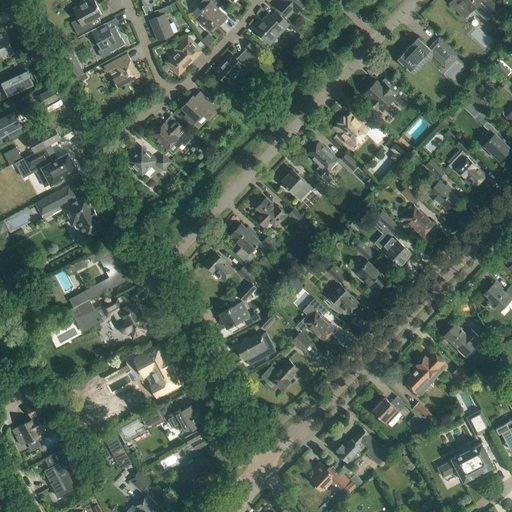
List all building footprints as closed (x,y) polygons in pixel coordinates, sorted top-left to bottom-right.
[(100,22),(97,17),(102,14),(94,0),(88,0),(86,2),(85,0),(84,0),(79,3),(80,4),(73,8),(78,18),(71,22),(78,35),(100,23),(99,23),(100,22)] [(142,0),(145,5),(142,6),(146,15),(153,12),(150,5),(153,3),(155,1),(155,0),(142,0)] [(195,18),(203,25),(210,31),(216,25),(218,27),(227,17),(215,6),(219,1),(217,0),(202,0),(198,5),(202,9),(201,10),(201,11),(195,18)] [(308,1),(307,0),(281,0),(276,5),(288,16),(294,10),(297,12),(308,1)] [(453,0),(450,3),(457,10),(465,18),(474,8),(487,20),(486,21),(487,21),(499,9),(489,0),(453,0)] [(174,34),(166,14),(173,11),(170,5),(158,10),(160,16),(150,20),(154,30),(155,30),(158,38),(157,38),(158,40),(174,34)] [(289,24),(284,19),(277,12),(273,16),(270,14),(260,24),(258,22),(253,28),(269,44),(270,43),(269,43),(278,33),(279,34),(289,24)] [(92,30),(86,33),(90,40),(95,37),(102,49),(98,51),(103,58),(111,54),(110,52),(119,47),(125,44),(122,38),(121,38),(117,29),(114,30),(113,27),(109,29),(106,23),(92,30)] [(4,32),(0,33),(0,60),(14,54),(4,32)] [(418,37),(397,59),(405,66),(410,71),(431,48),(449,64),(457,56),(456,55),(458,53),(448,42),(447,43),(440,36),(429,48),(418,37)] [(182,43),(181,42),(175,49),(178,51),(169,61),(171,63),(169,65),(176,72),(178,70),(180,72),(183,69),(184,70),(188,66),(187,65),(190,62),(189,62),(195,56),(193,54),(199,47),(188,37),(182,43)] [(307,40),(302,45),(307,49),(312,45),(307,40)] [(246,50),(237,59),(238,60),(242,63),(246,58),(244,56),(249,52),(259,62),(265,55),(255,45),(252,42),(245,49),(246,50)] [(68,43),(60,47),(66,58),(71,67),(76,77),(84,73),(78,62),(74,54),(68,43)] [(128,53),(119,58),(104,66),(107,72),(117,67),(121,74),(113,79),(118,87),(140,76),(128,53)] [(231,54),(215,71),(222,78),(230,86),(233,86),(236,82),(236,80),(235,78),(240,73),(241,74),(244,74),(247,70),(247,68),(246,67),(245,67),(242,63),(238,60),(237,59),(231,54)] [(499,62),(493,68),(503,78),(510,72),(499,62)] [(0,86),(4,85),(9,96),(33,85),(24,66),(16,70),(15,66),(0,73),(0,86)] [(370,102),(363,110),(367,114),(371,110),(373,112),(375,111),(377,109),(378,110),(380,108),(382,110),(393,99),(396,95),(406,105),(409,101),(414,106),(417,103),(412,98),(411,97),(402,89),(395,82),(389,88),(384,83),(382,86),(380,83),(377,81),(370,87),(369,87),(366,90),(367,91),(365,93),(370,98),(368,100),(370,102)] [(500,90),(510,99),(511,96),(511,87),(506,83),(500,90)] [(68,84),(67,84),(64,86),(64,87),(63,87),(64,88),(65,88),(67,93),(72,91),(68,84)] [(475,86),(467,94),(477,103),(485,95),(475,86)] [(56,93),(57,92),(56,91),(56,92),(55,91),(51,93),(49,90),(39,95),(45,105),(59,98),(56,93)] [(203,114),(208,118),(217,109),(204,97),(199,102),(193,96),(187,102),(186,102),(183,105),(183,106),(182,108),(188,113),(186,116),(194,123),(203,114)] [(468,97),(461,104),(475,118),(483,125),(489,130),(485,135),(489,139),(484,145),(493,154),(500,160),(511,149),(504,142),(495,134),(498,131),(488,121),(491,118),(482,109),(481,110),(468,97)] [(511,110),(511,111),(509,108),(506,108),(503,111),(503,114),(506,117),(511,122),(511,110)] [(434,118),(425,109),(420,115),(429,123),(434,118)] [(14,111),(0,118),(0,137),(22,126),(22,125),(21,125),(14,112),(15,112),(14,111)] [(338,122),(333,127),(347,140),(347,139),(350,136),(356,142),(356,143),(366,133),(369,130),(381,142),(388,134),(373,119),(366,126),(361,122),(351,113),(346,118),(344,116),(338,122)] [(455,121),(449,117),(445,121),(451,126),(455,121)] [(163,124),(153,135),(168,149),(173,143),(178,148),(182,144),(184,147),(193,137),(174,119),(170,124),(166,121),(163,124)] [(60,137),(59,136),(61,135),(57,127),(55,128),(54,127),(48,130),(47,129),(46,130),(46,131),(31,139),(37,150),(60,137)] [(456,131),(452,135),(459,141),(456,144),(463,150),(468,154),(473,148),(462,139),(463,137),(456,131)] [(320,165),(314,171),(328,184),(333,179),(329,175),(329,172),(327,170),(338,160),(319,142),(308,153),(320,165)] [(396,143),(390,149),(394,153),(400,158),(406,152),(396,143)] [(152,166),(158,160),(157,160),(152,155),(151,156),(142,146),(136,152),(138,154),(135,157),(132,154),(125,161),(131,167),(133,166),(142,175),(152,165),(152,166)] [(10,165),(23,159),(16,147),(4,154),(10,165)] [(40,151),(24,159),(29,168),(35,165),(40,163),(43,167),(42,167),(42,168),(36,171),(45,187),(51,183),(51,184),(53,183),(54,186),(62,181),(61,179),(78,170),(71,158),(70,156),(68,153),(58,159),(53,161),(45,147),(40,151)] [(477,166),(467,157),(469,155),(468,154),(463,150),(449,165),(455,171),(457,169),(466,178),(467,177),(476,186),(486,175),(477,166)] [(342,158),(354,170),(359,164),(347,152),(342,158)] [(163,154),(157,160),(158,160),(165,168),(171,162),(163,154)] [(431,158),(425,165),(439,178),(445,171),(431,158)] [(288,187),(291,189),(301,199),(312,187),(293,169),(282,181),(285,184),(288,187)] [(334,193),(320,180),(315,186),(329,199),(334,193)] [(458,198),(439,180),(428,192),(447,210),(458,198)] [(421,197),(407,185),(402,191),(415,204),(421,197)] [(97,214),(95,210),(94,209),(93,209),(86,196),(74,202),(73,198),(75,197),(69,186),(36,204),(42,215),(51,210),(53,214),(64,208),(73,224),(78,221),(87,237),(103,228),(96,215),(97,214)] [(265,227),(270,221),(275,226),(286,214),(278,206),(276,208),(266,198),(256,208),(261,212),(256,218),(265,227)] [(433,224),(415,206),(404,218),(423,236),(433,224)] [(310,222),(294,208),(288,214),(304,228),(307,231),(310,227),(308,224),(310,222)] [(382,210),(376,217),(391,231),(397,224),(382,210)] [(242,247),(236,253),(247,264),(254,257),(250,253),(260,242),(241,224),(230,235),(242,247)] [(387,230),(375,243),(386,253),(387,251),(392,256),(395,259),(394,259),(397,262),(397,261),(401,265),(412,253),(404,246),(393,235),(387,230)] [(279,245),(268,235),(262,241),(273,252),(276,249),(277,250),(280,247),(279,246),(279,245)] [(360,241),(355,246),(368,258),(373,253),(360,241)] [(89,254),(64,267),(69,275),(87,266),(84,261),(91,258),(94,263),(101,259),(104,266),(105,269),(106,268),(109,275),(108,275),(110,277),(69,299),(74,308),(70,310),(75,319),(79,316),(95,308),(90,299),(118,285),(127,280),(125,275),(128,274),(119,258),(114,260),(111,254),(115,252),(110,243),(106,245),(99,249),(89,254)] [(224,280),(234,270),(225,261),(215,251),(204,263),(214,272),(216,270),(220,274),(220,276),(224,280)] [(387,279),(368,261),(357,273),(376,291),(387,279)] [(333,264),(328,270),(341,282),(346,276),(333,264)] [(250,282),(256,277),(244,266),(239,271),(250,282)] [(293,276),(284,285),(296,295),(304,286),(293,276)] [(244,300),(256,287),(250,282),(238,295),(244,300)] [(511,300),(511,283),(511,284),(507,288),(508,289),(504,292),(501,290),(503,289),(502,288),(495,282),(484,293),(489,298),(487,300),(488,305),(493,304),(500,311),(511,300)] [(338,285),(328,296),(329,297),(333,301),(329,306),(330,306),(333,309),(336,311),(338,312),(341,313),(345,309),(349,313),(359,303),(352,296),(350,295),(350,294),(340,286),(339,286),(338,285)] [(101,305),(95,308),(100,318),(106,315),(107,318),(117,313),(121,320),(120,321),(119,322),(119,323),(119,324),(119,326),(119,328),(120,330),(121,331),(122,332),(123,333),(126,334),(127,334),(129,333),(132,339),(148,330),(144,323),(146,322),(139,310),(137,311),(131,301),(121,306),(116,297),(101,305)] [(315,298),(309,304),(316,311),(317,309),(324,315),(328,310),(315,298)] [(228,309),(219,314),(227,328),(231,326),(235,324),(234,324),(238,322),(243,319),(247,326),(261,318),(257,312),(250,315),(242,301),(228,309)] [(95,308),(79,316),(86,328),(98,322),(97,321),(99,320),(98,319),(100,318),(95,308)] [(264,329),(278,314),(275,311),(272,314),(269,311),(258,323),(264,329)] [(335,329),(327,322),(316,311),(305,322),(323,340),(335,329)] [(456,324),(445,335),(459,349),(457,350),(465,358),(477,346),(476,344),(481,339),(470,328),(465,333),(456,324)] [(311,341),(300,331),(291,340),(302,350),(311,341)] [(245,341),(237,345),(244,359),(246,358),(250,365),(269,355),(265,348),(267,347),(259,333),(245,341)] [(487,340),(482,344),(487,352),(493,348),(487,340)] [(164,342),(138,356),(148,374),(155,370),(162,382),(156,385),(160,393),(186,379),(178,365),(180,364),(176,358),(174,359),(164,342)] [(428,359),(425,356),(416,365),(418,367),(433,381),(447,366),(443,363),(444,362),(435,353),(428,359)] [(127,357),(115,364),(119,372),(132,365),(127,357)] [(299,369),(292,362),(289,360),(278,371),(271,378),(282,389),(290,381),(289,380),(299,369)] [(461,364),(452,373),(457,378),(454,381),(461,388),(473,376),(461,364)] [(433,381),(418,367),(412,373),(414,374),(405,383),(414,392),(415,392),(419,396),(420,395),(422,394),(425,392),(425,390),(433,381)] [(33,380),(20,387),(23,392),(36,385),(33,380)] [(0,401),(6,412),(17,406),(11,396),(0,401)] [(385,397),(373,410),(380,417),(384,422),(387,424),(395,416),(400,411),(397,409),(397,408),(392,404),(391,403),(385,397)] [(19,426),(13,430),(21,446),(28,442),(32,451),(42,446),(39,441),(38,442),(36,439),(41,437),(40,436),(50,431),(43,419),(51,414),(48,408),(43,399),(27,408),(28,410),(31,417),(26,419),(25,418),(17,423),(19,426)] [(167,414),(174,427),(179,424),(183,431),(191,427),(193,429),(206,422),(198,408),(194,410),(192,404),(182,409),(181,407),(176,409),(171,401),(141,416),(146,425),(167,414)] [(425,422),(432,415),(418,402),(412,409),(416,413),(425,422)] [(476,436),(491,428),(481,409),(466,417),(476,436)] [(416,414),(412,418),(421,426),(425,422),(416,414)] [(499,427),(496,429),(499,434),(502,433),(503,436),(506,441),(511,450),(511,448),(511,419),(506,422),(503,424),(504,425),(499,427)] [(206,426),(184,438),(188,444),(193,442),(203,437),(209,433),(206,426)] [(342,443),(336,449),(338,452),(338,453),(342,457),(347,461),(351,466),(352,465),(353,465),(366,451),(373,459),(377,455),(383,460),(389,453),(380,445),(368,434),(369,433),(363,428),(352,439),(352,438),(345,446),(342,443)] [(117,432),(105,438),(121,468),(133,462),(117,432)] [(203,437),(193,442),(196,449),(205,444),(207,444),(203,437)] [(482,442),(451,458),(451,460),(437,467),(443,478),(457,470),(464,482),(495,466),(482,442)] [(51,484),(58,497),(76,487),(70,476),(82,470),(69,446),(59,451),(45,459),(49,468),(44,470),(51,483),(50,483),(50,485),(51,484)] [(404,455),(399,460),(406,468),(407,468),(411,471),(415,467),(404,455)] [(195,463),(186,473),(182,470),(176,476),(190,489),(195,483),(197,486),(214,467),(202,456),(195,463)] [(315,475),(311,479),(316,483),(315,486),(319,490),(322,489),(323,490),(329,484),(337,492),(341,487),(349,480),(339,470),(332,464),(327,469),(322,464),(316,470),(318,471),(316,473),(316,474),(315,475)] [(150,483),(138,471),(130,480),(142,491),(143,490),(150,483)] [(350,478),(352,480),(341,492),(347,498),(358,486),(359,487),(364,481),(355,473),(350,478)] [(18,494),(17,487),(4,489),(6,497),(18,494)] [(46,490),(38,494),(40,498),(48,494),(46,490)] [(137,508),(133,511),(165,511),(147,494),(136,506),(137,508)] [(103,511),(99,503),(98,503),(94,496),(83,501),(79,503),(79,504),(81,506),(76,508),(77,511),(103,511)]
